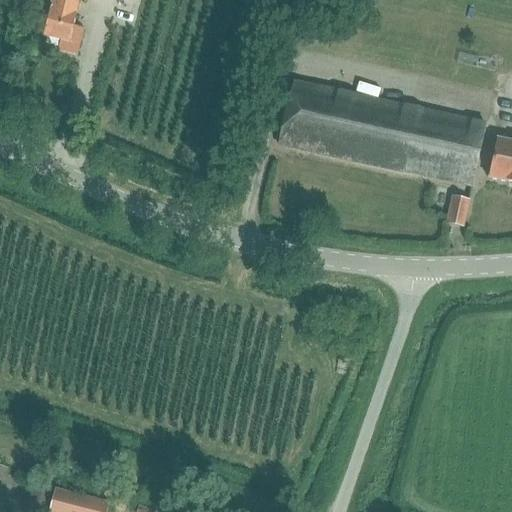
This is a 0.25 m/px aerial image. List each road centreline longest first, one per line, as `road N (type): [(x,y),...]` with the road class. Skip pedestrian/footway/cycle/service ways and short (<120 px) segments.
road 1 (tertiary): [(415,278),(241,245),(0,149)]
road 2 (unclassified): [(337,511),(411,310),(415,278)]
